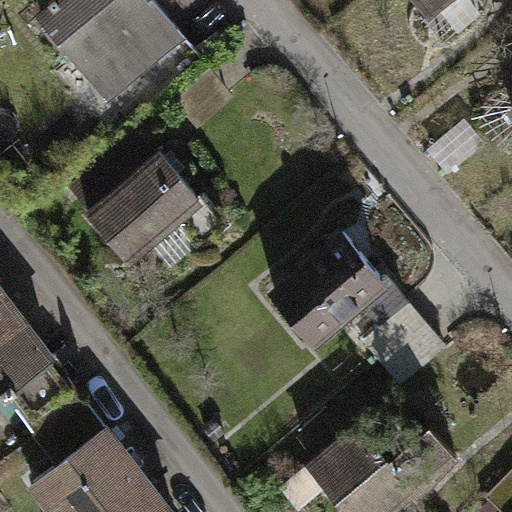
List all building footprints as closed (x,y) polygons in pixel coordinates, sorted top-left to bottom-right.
[(49,0),(40,8),(122,108),(192,50),(177,31),(183,27),(161,0),(49,0)] [(426,0),(448,26),(476,3),(473,0),(426,0)] [(234,90),(209,64),(171,102),(196,127),(234,90)] [(88,205),(87,206),(132,260),(208,198),(162,143),(153,151),(132,126),(67,179),(88,205)] [(342,219),(264,286),(315,343),(364,301),(381,321),(409,296),(342,219)] [(0,277),(0,388),(4,385),(14,378),(54,349),(0,277)] [(381,321),(362,338),(403,384),(450,342),(409,296),(381,321)] [(54,453),(104,416),(54,349),(14,378),(4,385),(54,453)] [(377,396),(304,456),(345,511),(391,511),(460,456),(424,409),(401,426),(377,396)] [(178,511),(104,416),(54,453),(26,477),(53,511),(178,511)] [(511,467),(488,492),(508,511),(510,511),(511,510),(511,467)]
